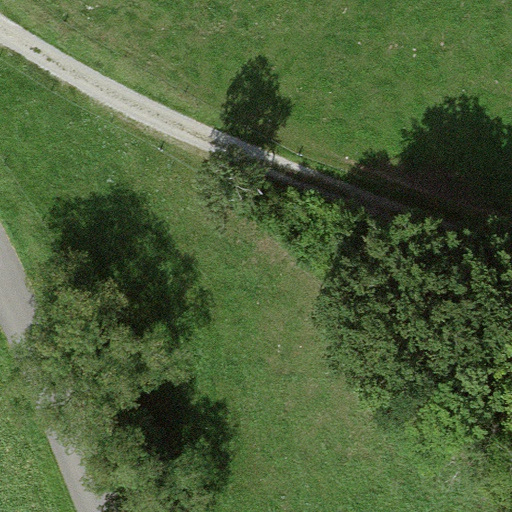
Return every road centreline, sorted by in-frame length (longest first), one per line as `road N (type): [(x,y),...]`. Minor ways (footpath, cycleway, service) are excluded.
road 1 (track): [(0,23),(38,50),(371,216),(511,267)]
road 2 (unclassified): [(0,284),(102,511)]
